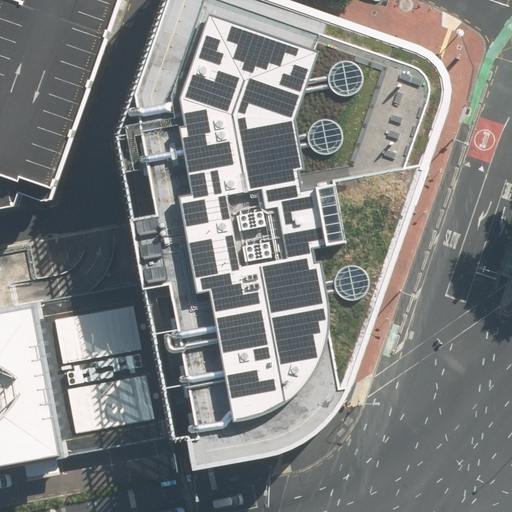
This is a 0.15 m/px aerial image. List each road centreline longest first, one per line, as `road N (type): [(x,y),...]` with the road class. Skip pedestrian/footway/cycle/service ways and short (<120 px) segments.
road 1 (residential): [(511,109),(431,342),(393,504)]
road 2 (residential): [(0,230),(63,219),(87,200),(93,154),(146,0)]
road 3 (primary): [(393,504),(511,399)]
